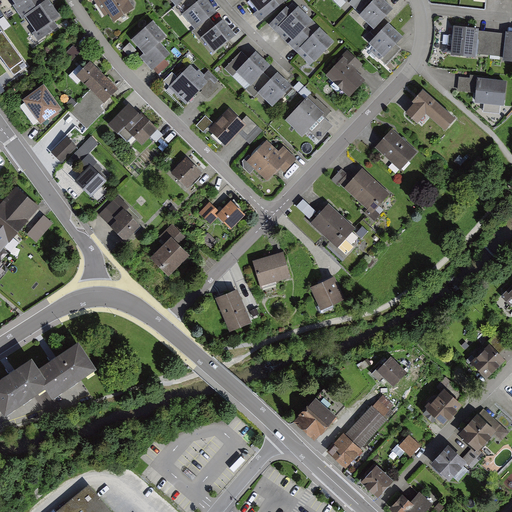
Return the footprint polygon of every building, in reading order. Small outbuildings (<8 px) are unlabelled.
[(5,0),(6,0),(19,0),(24,6),(19,10),(28,22),(32,19),(48,43),(65,31),(61,24),(67,19),(56,3),(47,10),(40,0),(5,0)] [(141,11),(132,0),(109,0),(105,3),(120,25),(141,11)] [(197,0),(176,0),(183,10),(197,0)] [(218,17),(205,0),(204,0),(187,12),(200,30),(218,17)] [(249,0),(251,2),(253,0),(256,0),(273,19),(288,6),(283,0),(249,0)] [(400,10),(388,0),(380,0),(367,15),(384,29),(400,10)] [(293,10),(278,26),(280,28),(323,66),(342,45),(326,31),(321,37),(314,31),(321,23),(307,11),(302,18),(293,10)] [(169,34),(155,19),(134,38),(147,51),(141,56),(152,68),(171,50),(162,40),(169,34)] [(236,36),(223,20),(205,34),(218,50),(236,36)] [(411,41),(394,26),(376,46),(393,60),(411,41)] [(487,30),(460,27),(457,57),(484,59),(487,30)] [(3,30),(0,32),(0,90),(2,94),(33,72),(3,30)] [(133,42),(130,44),(140,57),(143,54),(133,42)] [(271,69),(255,53),(240,70),(256,85),(271,69)] [(368,66),(353,53),(331,79),(356,100),(373,79),(364,71),(368,66)] [(127,93),(98,63),(83,77),(112,107),(127,93)] [(210,83),(191,66),(171,89),(190,105),(210,83)] [(292,87),(277,73),(261,90),(276,105),(292,87)] [(511,106),(511,84),(485,83),(483,105),(511,106)] [(62,110),(45,86),(23,102),(40,126),(62,110)] [(454,134),(466,121),(432,89),(412,110),(427,124),(434,116),(454,134)] [(330,111),(312,95),(288,122),(305,138),(330,111)] [(247,124),(220,99),(199,121),(216,137),(226,147),(237,134),(247,124)] [(130,103),(108,127),(127,145),(133,139),(141,146),(157,129),(130,103)] [(404,175),(423,155),(398,132),(380,152),(404,175)] [(60,163),(76,145),(66,136),(50,153),(60,163)] [(92,136),(72,157),(79,163),(98,142),(92,136)] [(280,151),(267,141),(249,163),(271,181),(283,167),(287,171),(297,158),(284,147),(280,151)] [(92,194),(110,175),(93,158),(74,178),(92,194)] [(189,191),(203,175),(187,160),(172,175),(189,191)] [(336,182),(346,189),(358,171),(347,164),(336,182)] [(376,216),(394,197),(365,170),(348,189),(376,216)] [(0,266),(46,207),(21,188),(0,216),(0,266)] [(310,219),(317,212),(305,199),(298,206),(310,219)] [(129,241),(144,226),(117,200),(102,216),(129,241)] [(232,230),(246,215),(231,201),(217,216),(232,230)] [(341,252),(361,231),(333,204),(312,225),(341,252)] [(37,243),(54,223),(45,215),(28,235),(37,243)] [(151,257),(168,275),(188,257),(171,239),(151,257)] [(289,277),(282,253),(252,262),(259,286),(289,277)] [(334,277),(311,287),(322,312),(345,301),(334,277)] [(230,332),(254,323),(240,288),(216,297),(230,332)] [(511,361),(511,356),(497,342),(478,362),(495,378),(511,361)] [(25,362),(0,379),(0,402),(9,417),(48,391),(54,401),(90,377),(70,346),(31,371),(25,362)] [(413,374),(395,358),(383,371),(401,386),(413,374)] [(462,405),(442,389),(424,412),(444,427),(462,405)] [(325,395),(303,421),(327,441),(349,415),(325,395)] [(384,399),(335,447),(355,467),(371,451),(366,446),(399,414),(384,399)] [(507,432),(485,416),(469,437),(490,453),(507,432)] [(404,452),(414,458),(422,443),(406,434),(395,453),(402,457),(404,452)] [(458,457),(451,451),(439,466),(463,485),(483,459),(476,453),(473,457),(464,450),(458,457)] [(375,462),(359,481),(377,496),(393,478),(375,462)] [(111,511),(90,486),(58,511),(111,511)] [(411,487),(392,509),(395,511),(424,511),(431,505),(411,487)]
